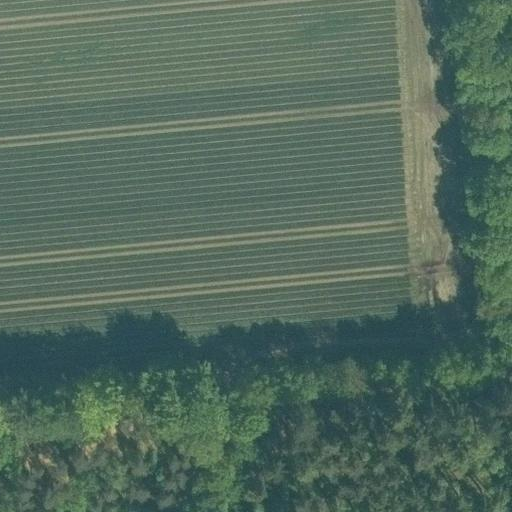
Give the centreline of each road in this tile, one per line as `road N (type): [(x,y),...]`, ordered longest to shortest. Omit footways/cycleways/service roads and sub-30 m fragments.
road 1 (track): [(0,385),(499,332)]
road 2 (track): [(499,332),(462,0)]
road 3 (track): [(183,511),(227,362)]
